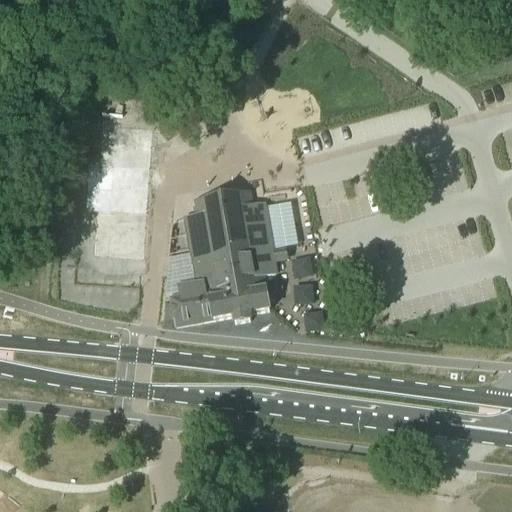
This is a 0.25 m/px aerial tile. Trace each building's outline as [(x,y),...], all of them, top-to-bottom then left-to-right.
[(374,137),(398,136),(395,72),(371,73),(374,137)] [(342,78),(328,85),(333,96),(347,90),(342,78)] [(145,261),(150,187),(160,187),(161,171),(151,171),(153,130),(103,127),(100,166),(88,165),(85,221),(97,222),(94,258),(143,261),(145,261)] [(69,174),(68,185),(84,186),(85,175),(69,174)] [(194,299),(172,302),(173,308),(173,311),(173,314),(175,317),(177,329),(235,319),(236,325),(251,323),(250,316),(270,313),(267,292),(265,278),(277,275),(266,208),(253,210),(250,195),(197,204),(199,219),(186,221),(198,293),(193,294),(194,299)] [(354,321),(353,344),(372,345),(373,322),(354,321)]
